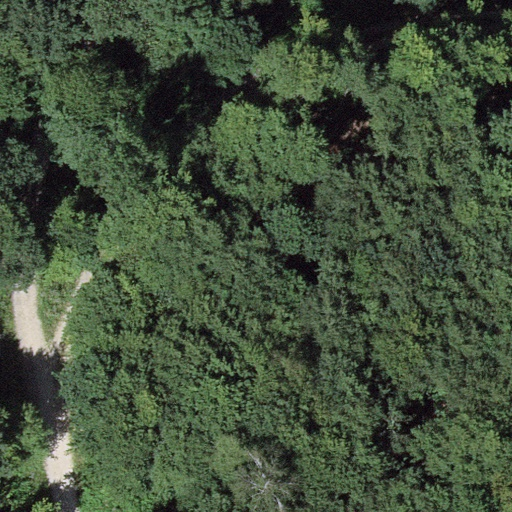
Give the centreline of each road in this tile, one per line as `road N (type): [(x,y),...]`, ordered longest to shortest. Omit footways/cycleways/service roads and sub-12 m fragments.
road 1 (track): [(49,425),(77,290),(136,197),(225,107),(342,35),(488,16),(511,21)]
road 2 (track): [(105,0),(47,103),(21,264),(69,511)]
